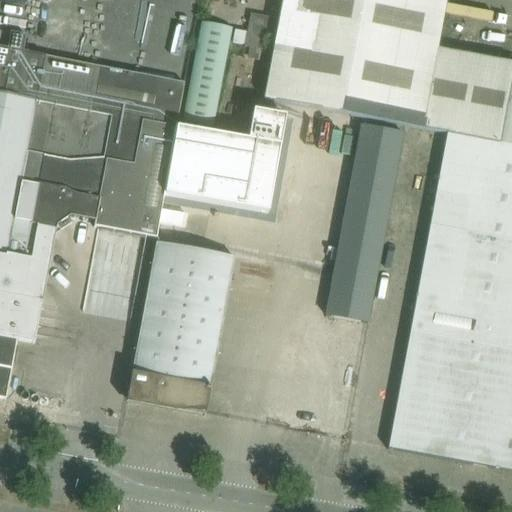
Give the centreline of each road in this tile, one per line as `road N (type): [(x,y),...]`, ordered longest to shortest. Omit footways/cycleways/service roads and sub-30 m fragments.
road 1 (unknown): [(229,500),(302,140)]
road 2 (unclassified): [(295,511),(0,461)]
